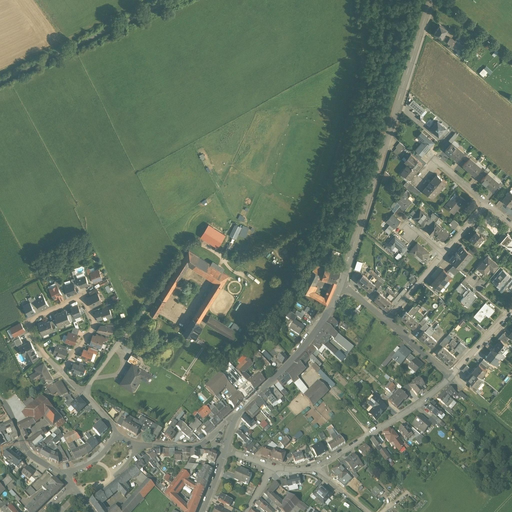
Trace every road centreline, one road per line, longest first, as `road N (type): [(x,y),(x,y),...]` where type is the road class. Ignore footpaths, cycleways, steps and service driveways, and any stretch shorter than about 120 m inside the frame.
road 1 (track): [(185,251),(200,245),(246,260),(301,232),(315,214),(362,61),(361,0)]
road 2 (tertiary): [(431,0),(341,285)]
road 3 (residential): [(272,464),(316,467),(406,414),(450,376)]
road 4 (residential): [(83,394),(185,251)]
road 5 (tertiary): [(341,285),(296,356),(236,412)]
road 6 (residential): [(487,204),(388,321)]
road 7 (residential): [(60,371),(93,324),(78,296),(28,323)]
